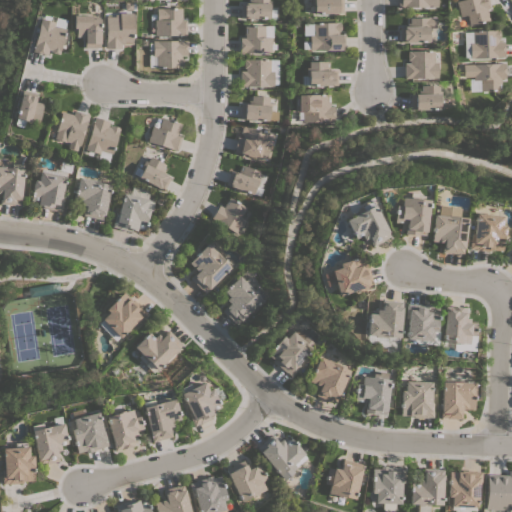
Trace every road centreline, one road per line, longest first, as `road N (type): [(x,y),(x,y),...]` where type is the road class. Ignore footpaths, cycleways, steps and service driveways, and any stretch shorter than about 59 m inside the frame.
road 1 (residential): [(511,446),(366,439),(309,421),(266,398),(149,275),(106,251),(0,231)]
road 2 (residential): [(212,0),(199,180),(149,275)]
road 3 (residential): [(496,446),(499,300),(492,284),(406,274)]
road 4 (residential): [(266,398),(204,457),(87,489)]
